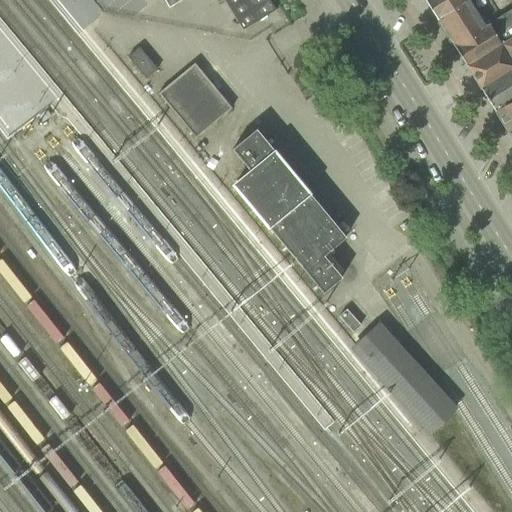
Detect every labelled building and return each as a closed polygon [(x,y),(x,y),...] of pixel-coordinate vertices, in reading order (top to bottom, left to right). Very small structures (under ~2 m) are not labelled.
[(164,0),(170,8),(181,0),(224,0),(243,30),(276,10),(269,0),(164,0)] [(425,0),(437,18),(466,0),(425,0)] [(511,0),(466,0),(437,18),(453,45),(502,14),(511,7),(511,0)] [(511,7),(502,14),(453,45),(466,65),(502,42),(511,36),(511,7)] [(511,68),(511,58),(510,56),(511,54),(511,36),(502,42),(466,65),(481,88),(511,68)] [(140,47),(129,57),(146,78),(158,69),(140,47)] [(232,108),(195,63),(159,94),(196,138),(232,108)] [(511,68),(481,88),(495,111),(511,100),(511,68)] [(511,100),(495,111),(508,132),(511,130),(511,100)] [(324,293),(338,281),(342,278),(324,255),(346,237),(257,129),(233,149),(251,171),(234,185),(324,293)] [(353,135),(344,139),(358,171),(368,167),(353,135)] [(347,309),(340,316),(354,332),(361,325),(347,309)] [(453,413),(447,406),(374,327),(356,344),(435,429),(453,413)]
